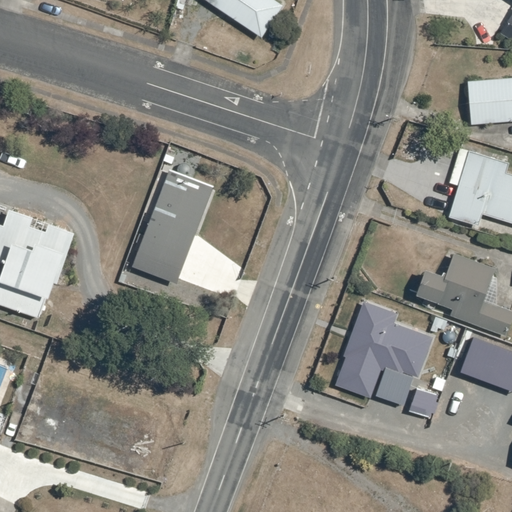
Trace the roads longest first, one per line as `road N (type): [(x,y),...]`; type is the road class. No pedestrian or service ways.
road 1 (unclassified): [(204,511),(342,147)]
road 2 (residential): [(0,38),(342,147)]
road 3 (unclassified): [(342,147),(359,96),(368,0)]
